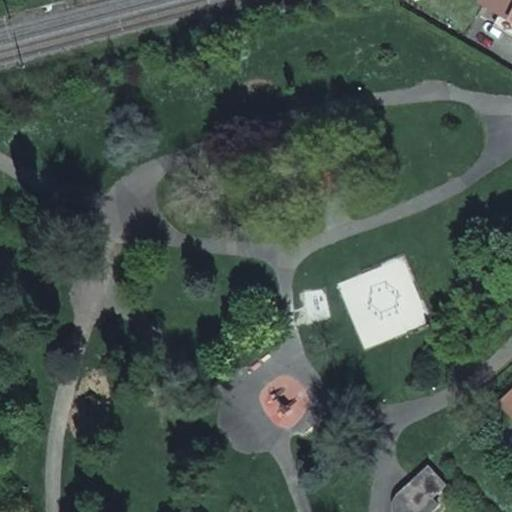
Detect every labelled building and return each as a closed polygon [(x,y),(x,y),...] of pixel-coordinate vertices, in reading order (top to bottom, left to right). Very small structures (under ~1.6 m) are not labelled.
[(511,0),(484,0),(483,1),(503,11),(511,16),(511,0)] [(497,22),(511,31),(511,16),(503,11),(497,22)] [(430,282),(414,299),(438,321),(454,304),(430,282)] [(511,388),(503,397),(511,407),(511,388)] [(108,462),(106,489),(185,496),(187,469),(108,462)] [(416,479),(436,498),(450,483),(433,464),(416,479)] [(433,511),(442,504),(436,498),(416,479),(403,491),(398,505),(399,510),(399,511),(433,511)]
